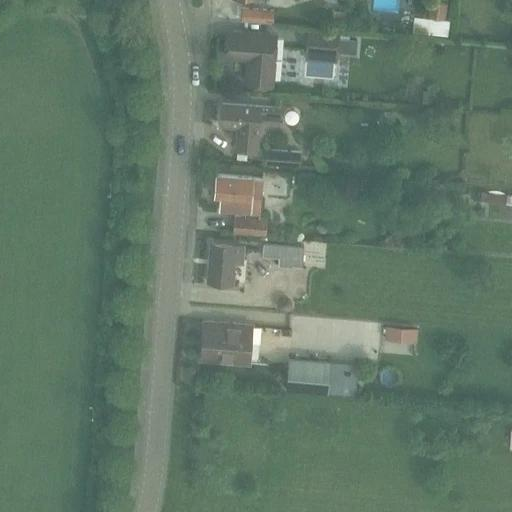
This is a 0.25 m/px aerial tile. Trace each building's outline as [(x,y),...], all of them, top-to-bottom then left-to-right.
[(413,22),(412,31),(427,33),(448,36),(450,20),(445,20),(448,4),(430,1),(427,17),(414,16),(413,22)] [(240,21),(273,23),(274,10),(241,8),(240,21)] [(334,11),(333,20),(346,21),(347,12),(334,11)] [(272,61),(274,37),(226,33),(224,56),(251,58),(249,82),(275,84),(277,61),(272,61)] [(309,33),(308,50),(317,51),(336,53),(356,54),(357,40),(337,38),(337,36),(318,34),(309,33)] [(423,90),(422,102),(433,103),(434,91),(423,90)] [(257,122),(273,123),(280,123),(281,108),(258,107),(258,106),(221,103),(219,125),(237,126),(236,145),(255,147),(257,122)] [(301,151),(267,148),(266,165),(300,167),(301,151)] [(352,153),(347,158),(349,164),(355,166),(359,162),(358,155),(352,153)] [(362,158),(361,172),(383,174),(385,160),(362,158)] [(215,174),(213,197),(220,198),(220,210),(245,212),(250,212),(251,200),(260,201),(262,179),(253,178),(253,177),(215,174)] [(478,193),(477,202),(511,204),(511,195),(487,193),(478,193)] [(234,215),(233,231),(265,234),(266,234),(267,218),(266,218),(259,218),(245,216),(234,215)] [(241,264),(243,247),(209,244),(207,281),(232,283),(234,263),(241,264)] [(302,248),(263,244),(262,257),(278,258),(277,266),(291,268),(291,266),(301,267),(302,248)] [(277,300),(276,306),(280,311),(287,311),(291,307),(292,301),(288,296),(282,296),(277,300)] [(252,325),(204,321),(201,358),(249,362),(252,325)] [(386,325),(385,339),(416,342),(417,328),(386,325)] [(290,355),(287,387),(327,390),(330,358),(290,355)]
